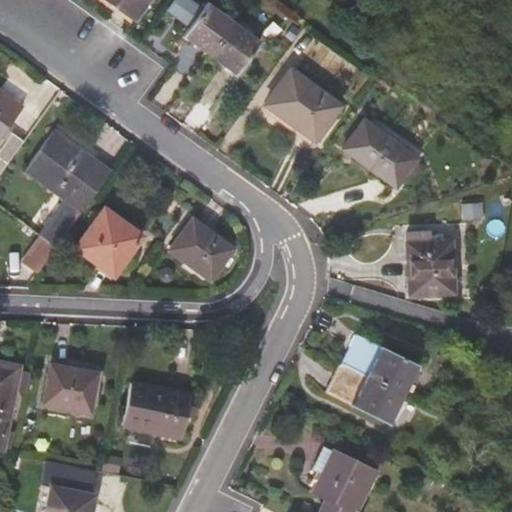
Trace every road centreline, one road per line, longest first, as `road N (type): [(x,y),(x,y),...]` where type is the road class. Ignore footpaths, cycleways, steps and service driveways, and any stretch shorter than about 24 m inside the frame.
road 1 (residential): [(269,215),(0,19)]
road 2 (residential): [(0,302),(224,307),(254,284),(269,215)]
road 3 (residential): [(193,511),(300,290),(293,239),(269,215)]
